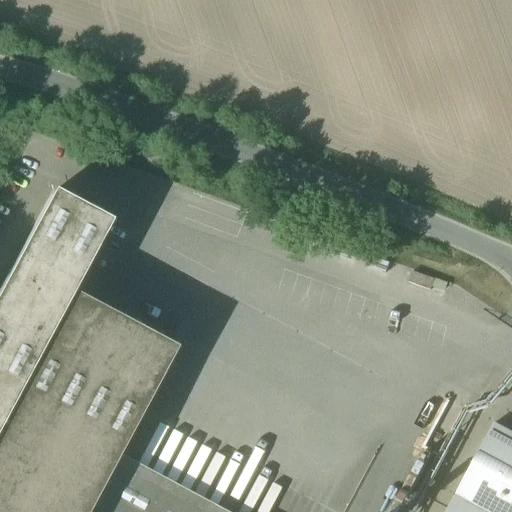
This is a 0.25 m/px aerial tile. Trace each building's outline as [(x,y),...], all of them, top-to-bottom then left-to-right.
[(51,194),(0,289),(0,511),(204,511),(114,463),(174,351),(71,295),(108,224),(51,194)] [(434,454),(452,421),(433,411),(415,444),(434,454)] [(511,511),(511,433),(494,424),(447,511),(511,511)] [(405,507),(427,456),(412,449),(389,500),(405,507)] [(288,511),(316,511),(318,509),(293,500),(288,511)]
